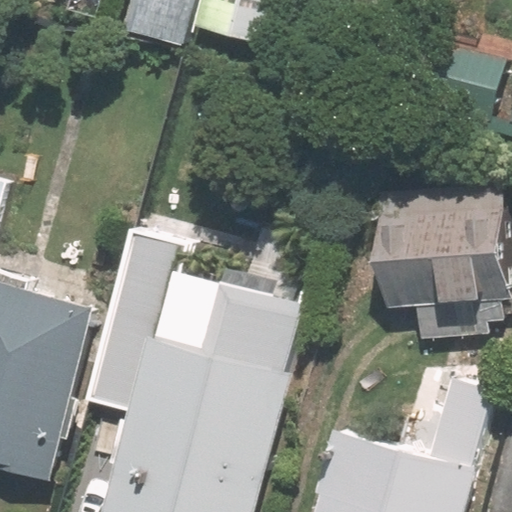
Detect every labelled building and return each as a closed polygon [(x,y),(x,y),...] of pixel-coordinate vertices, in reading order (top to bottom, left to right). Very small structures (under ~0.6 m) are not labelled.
[(143,0),(138,27),(203,41),(208,20),(284,37),(292,0),(143,0)] [(26,172),(0,165),(0,235),(10,238),(26,172)] [(509,292),(511,292),(511,204),(511,186),(393,192),(399,302),(428,301),(431,341),(400,447),(349,433),(327,511),(469,511),(482,465),(475,463),(511,335),(510,310),(509,292)] [(257,511),(288,403),(240,391),(246,369),(168,346),(191,268),(146,256),(110,382),(147,393),(139,418),(133,417),(122,458),(127,460),(111,511),(257,511)] [(53,476),(100,306),(0,278),(0,452),(3,453),(1,462),(53,476)]
